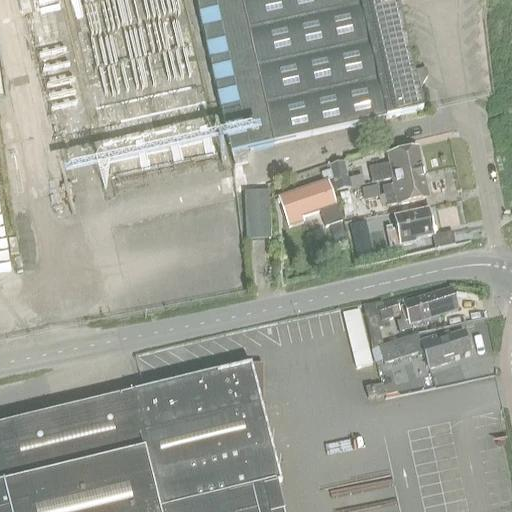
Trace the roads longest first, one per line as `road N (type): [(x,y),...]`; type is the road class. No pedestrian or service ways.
road 1 (tertiary): [(497,267),(457,267),(0,364)]
road 2 (unknown): [(7,0),(60,266)]
road 3 (unclassified): [(497,267),(468,104)]
